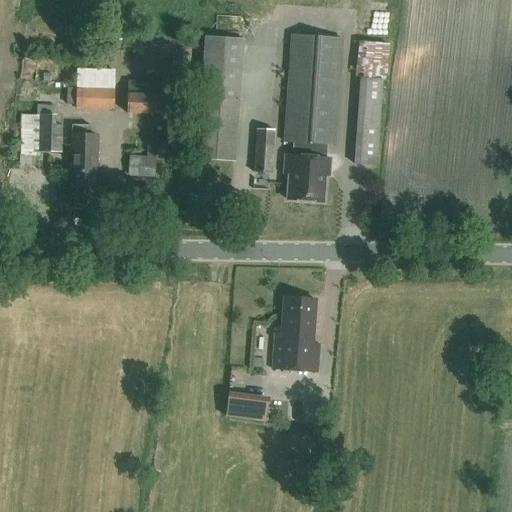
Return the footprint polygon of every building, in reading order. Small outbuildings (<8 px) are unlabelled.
[(133,52),(135,34),(106,30),(103,48),(133,52)] [(335,146),(342,40),(291,36),(284,142),(292,143),(291,156),(285,156),(283,174),(288,174),(286,199),(324,202),(326,168),(329,168),(330,159),(326,159),(326,145),(335,146)] [(241,39),(203,37),(196,160),(233,162),(241,39)] [(385,80),(389,44),(358,42),(354,77),(360,78),(354,164),(375,165),(381,80),(380,80),(380,79),(385,80)] [(180,127),(180,117),(181,83),(128,81),(126,115),(170,117),(170,126),(180,127)] [(76,88),(76,89),(67,88),(67,104),(75,105),(75,108),(113,110),(112,90),(76,88)] [(53,117),(53,104),(36,105),(36,115),(27,116),(21,116),(20,155),(39,156),(39,153),(60,154),(61,125),(55,125),(55,117),(53,117)] [(95,174),(96,136),(90,136),(90,126),(71,125),(67,200),(90,201),(91,174),(95,174)] [(163,176),(162,129),(112,130),(112,161),(125,161),(126,202),(173,201),(172,175),(163,176)] [(271,174),(273,131),(257,129),(253,173),(271,174)] [(45,182),(33,182),(32,168),(17,169),(17,206),(46,205),(45,182)] [(312,345),(316,301),(284,298),(281,329),(275,328),(271,369),(317,372),(319,345),(312,345)] [(29,346),(29,334),(3,335),(4,347),(29,346)] [(271,403),(229,400),(228,419),(270,422),(271,403)]
